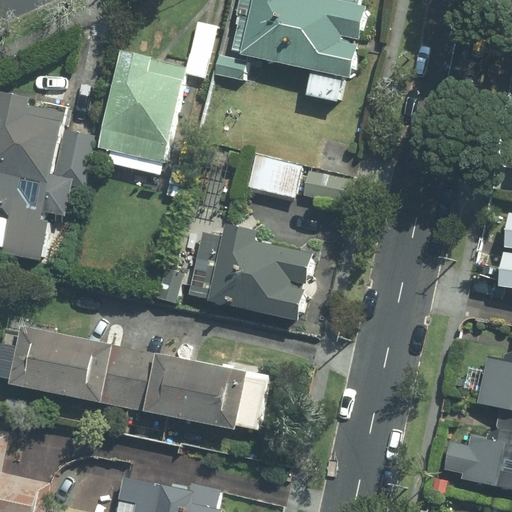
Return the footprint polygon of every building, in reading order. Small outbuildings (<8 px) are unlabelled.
[(311,71),(306,96),(340,103),(345,78),(353,80),(368,9),(358,7),(359,0),(240,0),(230,49),(243,51),(242,56),(311,71)] [(194,76),(128,60),(105,155),(171,171),(194,76)] [(38,106),(5,100),(0,124),(0,215),(19,219),(11,261),(47,268),(55,231),(46,229),(48,220),(73,225),(80,185),(61,181),(73,118),(37,110),(38,106)] [(306,167),(258,156),(250,192),(298,203),(306,167)] [(358,181),(310,170),(303,197),(352,208),(358,181)] [(305,331),(320,262),(262,250),(265,239),(232,232),(230,244),(207,239),(193,302),(216,307),(215,311),(305,331)] [(264,437),(274,387),(195,372),(196,366),(33,334),(32,338),(10,333),(0,382),(0,385),(18,389),(17,397),(108,415),(110,409),(152,418),(151,424),(245,442),(246,434),(264,437)] [(511,367),(492,363),(483,409),(504,413),(511,414),(511,367)] [(511,414),(504,413),(498,444),(477,440),(475,451),(456,447),(450,476),(467,480),(466,486),(511,495),(511,414)] [(52,500),(54,487),(7,478),(14,439),(0,435),(0,511),(51,511),(54,501),(52,500)] [(197,494),(131,480),(124,511),(224,511),(228,495),(198,489),(197,494)]
